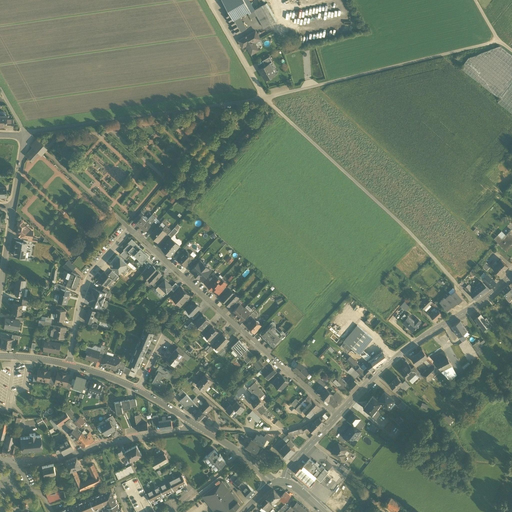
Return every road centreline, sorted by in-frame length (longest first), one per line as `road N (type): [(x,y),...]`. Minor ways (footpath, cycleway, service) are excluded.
road 1 (track): [(263,98),(476,305)]
road 2 (residential): [(129,229),(328,406)]
road 3 (track): [(263,98),(497,40)]
road 4 (secondary): [(338,414),(382,367),(511,274)]
road 5 (residential): [(204,430),(109,442),(43,461),(0,458)]
road 6 (residential): [(69,364),(88,276),(129,229)]
road 7 (residential): [(204,430),(288,428),(328,406)]
